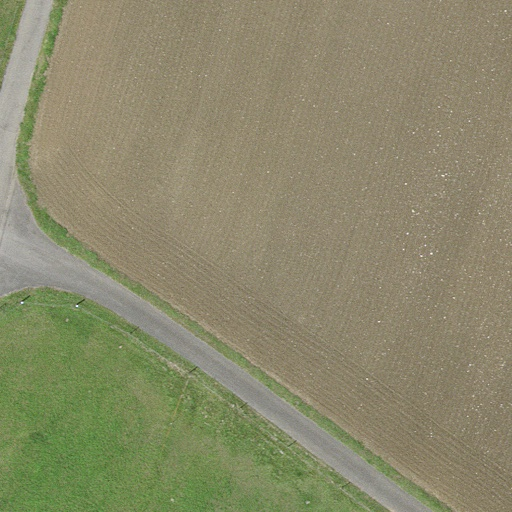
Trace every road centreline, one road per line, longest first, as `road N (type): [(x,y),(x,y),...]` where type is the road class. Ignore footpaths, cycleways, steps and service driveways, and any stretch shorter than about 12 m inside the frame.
road 1 (track): [(0,234),(220,367),(401,511)]
road 2 (track): [(34,0),(0,116)]
